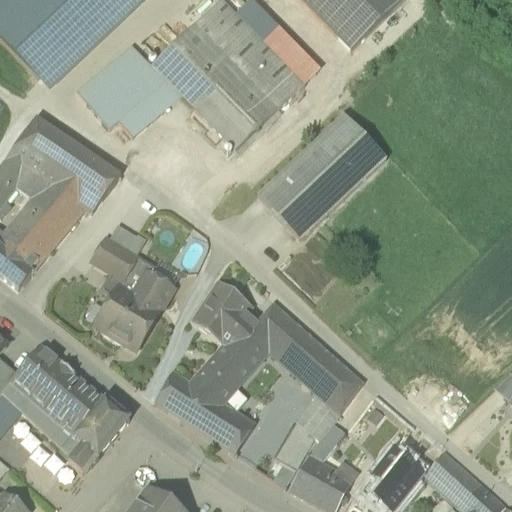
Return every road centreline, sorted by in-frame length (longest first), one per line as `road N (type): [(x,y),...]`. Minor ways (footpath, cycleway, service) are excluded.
road 1 (residential): [(511,509),(226,248)]
road 2 (residential): [(226,248),(0,97)]
road 3 (residential): [(141,418),(226,248)]
road 4 (residential): [(141,418),(0,303)]
road 5 (residential): [(278,511),(160,432)]
